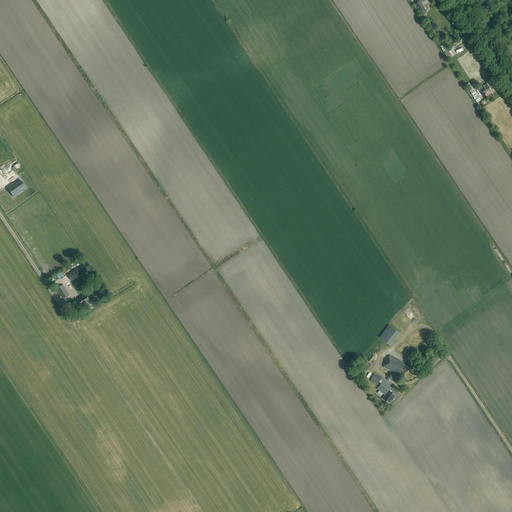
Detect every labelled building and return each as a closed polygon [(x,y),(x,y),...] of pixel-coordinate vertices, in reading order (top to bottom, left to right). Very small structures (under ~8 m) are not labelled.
[(415,4),(421,12),(425,9),(420,1),(415,4)] [(449,49),(445,43),(440,46),(448,59),(454,56),(451,51),(454,49),(452,47),(449,49)] [(487,92),(490,90),(487,83),(483,86),(484,88),(483,88),(483,87),(478,90),(480,93),(481,92),(483,96),(488,93),(487,92)] [(479,98),(471,85),(467,87),(477,102),(481,100),(479,97),(479,98)] [(20,189),(25,186),(21,181),(15,185),(14,183),(13,183),(12,185),(7,188),(8,190),(10,193),(13,197),(22,191),(20,189)] [(86,272),(82,266),(68,275),(71,281),(86,272)] [(57,288),(64,299),(70,295),(63,285),(57,288)] [(89,300),(86,295),(83,296),(82,296),(75,300),(80,307),(82,310),(88,307),(86,303),(86,302),(89,300)] [(390,346),(397,336),(400,333),(389,325),(379,337),(390,346)] [(408,372),(410,368),(405,365),(405,364),(390,356),(384,367),(399,376),(400,374),(403,376),(406,371),(408,372)] [(366,360),(366,361),(361,367),(367,371),(367,370),(368,370),(372,364),(366,360)] [(378,385),(382,377),(374,374),(370,381),(378,385)] [(386,396),(383,398),(390,404),(396,396),(382,384),(377,389),(380,391),(381,390),(383,391),(382,392),(386,396)]
